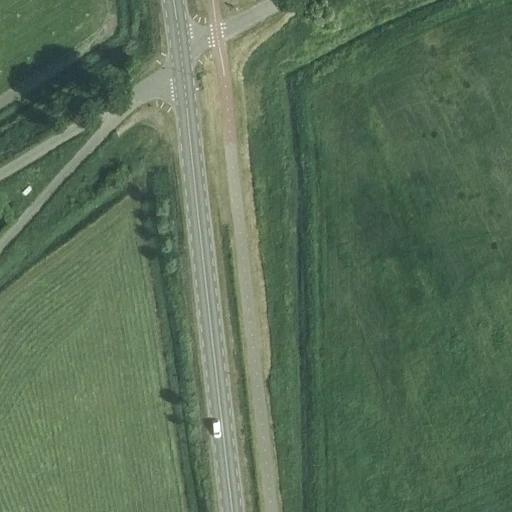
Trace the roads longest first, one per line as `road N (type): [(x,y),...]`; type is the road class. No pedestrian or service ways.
road 1 (secondary): [(232,511),(183,79)]
road 2 (unclassified): [(129,98),(0,246)]
road 3 (unclassified): [(0,174),(129,98)]
road 4 (unclassified): [(179,47),(297,0)]
